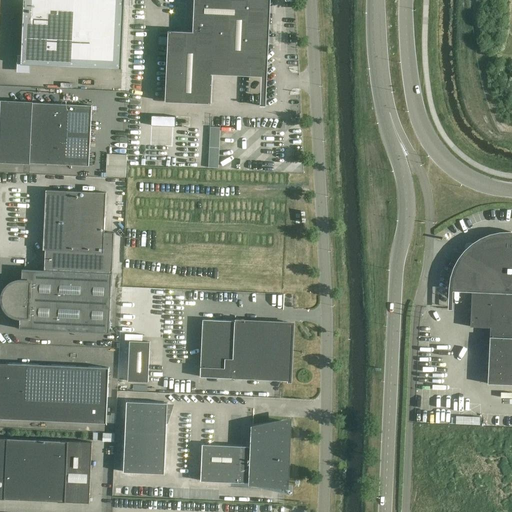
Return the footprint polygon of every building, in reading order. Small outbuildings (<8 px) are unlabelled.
[(23,20),(21,64),(122,69),(124,0),(22,0),(21,20),(23,20)] [(168,31),(165,102),(211,104),(213,64),(252,66),(255,65),(258,64),(260,63),(262,61),(263,58),(264,55),(266,0),(194,0),(193,32),(168,31)] [(92,106),(1,101),(0,130),(0,161),(30,163),(89,166),(92,106)] [(188,136),(188,145),(200,144),(200,135),(188,136)] [(106,175),(128,175),(128,151),(106,150),(106,175)] [(106,193),(46,190),(43,250),(103,253),(106,193)] [(453,278),(452,288),(472,289),(470,327),(490,328),(488,384),(511,384),(511,234),(510,235),(500,235),(491,237),(482,241),(474,246),(473,247),(471,245),(466,250),(468,252),(467,252),(461,260),(456,269),(453,278)] [(2,302),(3,304),(3,305),(4,307),(5,308),(6,310),(7,311),(8,312),(9,314),(10,315),(12,315),(13,316),(15,317),(17,317),(18,318),(20,318),(20,329),(110,333),(112,273),(22,269),(22,280),(20,280),(19,280),(17,281),(15,281),(14,282),(12,282),(11,283),(9,284),(8,285),(7,286),(6,288),(5,289),(4,291),(3,292),(3,294),(3,295),(2,297),(2,299),(2,300),(2,302)] [(235,319),(235,321),(203,320),(201,377),(280,381),(291,381),(293,323),(245,321),(245,320),(235,319)] [(148,382),(150,342),(130,341),(128,381),(148,382)] [(0,418),(106,423),(109,368),(0,362),(0,418)] [(161,383),(161,373),(149,374),(149,383),(161,383)] [(168,403),(127,401),(124,472),(164,474),(168,403)] [(252,446),(202,444),(201,481),(284,484),(286,422),(253,427),(252,446)] [(0,437),(0,498),(5,499),(89,503),(92,442),(0,437)]
